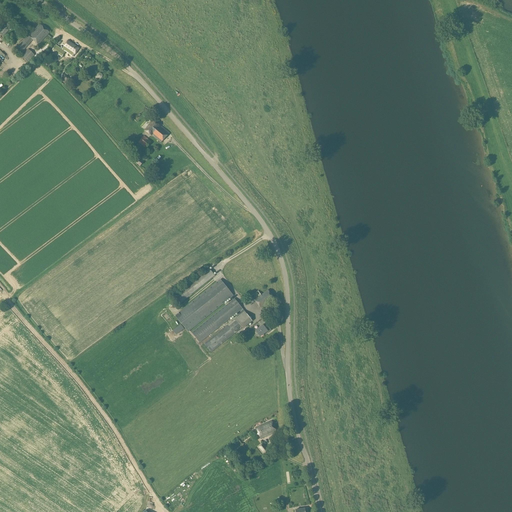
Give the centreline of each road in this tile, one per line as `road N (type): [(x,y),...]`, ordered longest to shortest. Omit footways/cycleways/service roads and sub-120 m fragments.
road 1 (unclassified): [(319,511),(295,426),(288,299),(272,240),(142,82),(40,0)]
road 2 (unclassified): [(162,511),(102,408),(10,303)]
